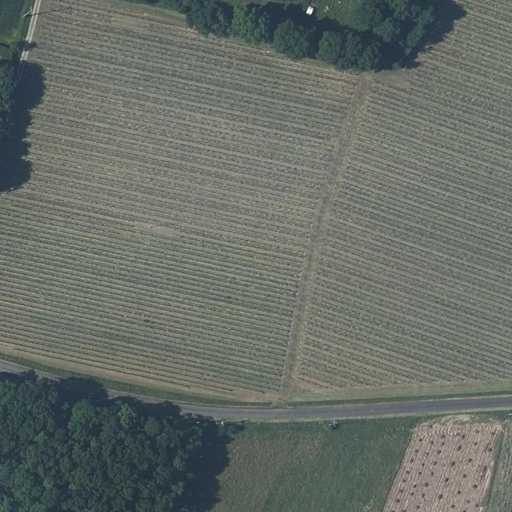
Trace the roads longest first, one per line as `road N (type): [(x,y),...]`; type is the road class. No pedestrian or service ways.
road 1 (unclassified): [(0,365),(145,404),(216,412),(300,415),(511,401)]
road 2 (track): [(41,0),(0,133)]
